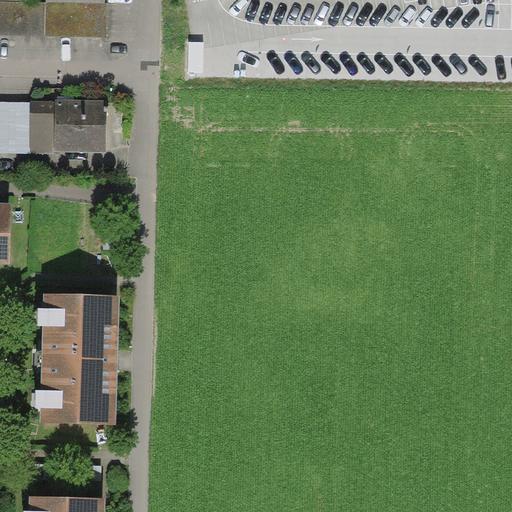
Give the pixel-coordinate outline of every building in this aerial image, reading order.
[(0,0),(0,35),(45,36),(46,2),(23,1),(0,0)] [(46,2),(45,36),(106,37),(107,3),(105,3),(46,2)] [(57,100),(31,99),(31,102),(30,153),(60,154),(60,151),(106,153),(108,101),(75,100),(75,96),(57,96),(57,100)] [(31,102),(0,101),(0,152),(30,153),(31,102)] [(0,202),(0,262),(9,262),(10,202),(0,202)] [(119,296),(43,294),(43,307),(38,307),(37,325),(43,325),(42,351),(38,351),(37,365),(42,365),(41,390),(36,390),(36,407),(41,407),(41,422),(116,424),(118,359),(119,296)] [(104,511),(105,498),(28,496),(28,510),(23,509),(22,511),(104,511)]
